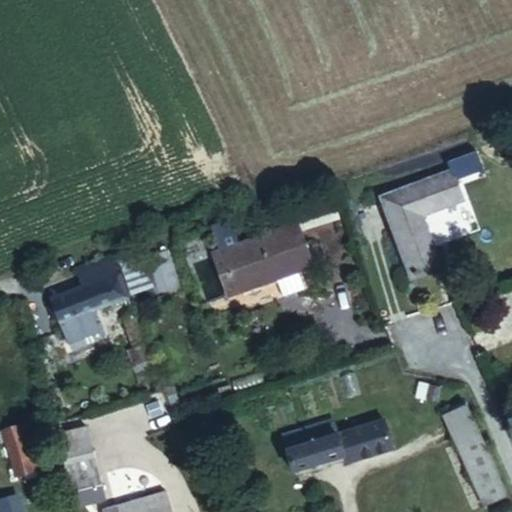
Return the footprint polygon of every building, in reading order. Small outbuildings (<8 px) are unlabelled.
[(451,179),(371,209),(403,297),(441,283),(420,223),(449,213),(452,222),(466,215),(451,179)] [(298,283),(281,237),(206,263),(223,309),(298,283)] [(155,294),(180,287),(169,249),(144,256),(155,294)] [(119,303),(107,273),(97,276),(101,283),(45,302),(54,327),(86,315),(119,303)] [(86,315),(54,327),(63,351),(95,339),(86,315)] [(128,351),(138,382),(154,377),(144,346),(128,351)] [(436,423),(445,443),(475,430),(467,410),(436,423)] [(382,416),(334,433),(342,455),(355,450),(360,460),(394,449),(382,416)] [(342,455),(334,433),(330,420),(274,441),(286,475),(342,455)] [(81,424),(53,433),(78,511),(106,501),(103,492),(82,499),(79,486),(99,480),(81,424)] [(14,426),(0,430),(0,445),(13,482),(32,475),(14,426)] [(475,430),(445,443),(470,505),(500,493),(475,430)] [(355,450),(342,455),(345,465),(360,460),(355,450)] [(103,492),(99,480),(79,486),(82,499),(103,492)] [(500,493),(470,505),(472,511),(473,511),(504,501),(500,493)] [(0,511),(22,511),(21,496),(0,498),(0,511)] [(170,511),(166,500),(130,511),(170,511)]
